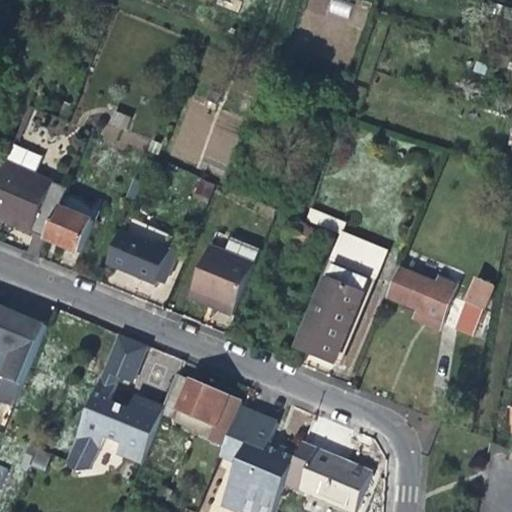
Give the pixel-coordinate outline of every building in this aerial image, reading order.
[(310,0),(308,9),(326,13),(329,0),(310,0)] [(331,0),(329,14),(348,18),(351,2),(340,0),(331,0)] [(170,153),(197,164),(200,156),(227,167),(244,121),(220,112),(221,108),(192,97),(170,153)] [(125,131),(130,116),(112,111),(108,126),(125,131)] [(49,240),(50,238),(69,193),(70,191),(7,164),(0,179),(0,218),(19,227),(49,240)] [(97,205),(69,193),(50,238),(64,244),(62,249),(73,254),(83,258),(102,214),(95,211),(97,205)] [(309,220),(343,234),(347,225),(313,211),(309,220)] [(314,251),(322,233),(299,223),(291,242),(314,251)] [(125,232),(110,265),(138,277),(158,286),(160,281),(166,284),(171,273),(173,274),(182,253),(175,249),(173,253),(125,232)] [(384,251),(343,234),(330,264),(335,266),(372,281),(384,251)] [(191,300),(212,309),(214,304),(226,309),(237,313),(257,265),(213,247),(191,300)] [(338,363),(372,281),(335,266),(301,348),(321,357),(338,363)] [(419,310),(445,321),(455,298),(460,285),(441,277),(438,283),(403,269),(391,299),(419,310)] [(476,278),(472,286),(488,293),(492,285),(476,278)] [(481,309),(488,293),(472,286),(465,302),(468,303),(481,309)] [(465,302),(455,298),(445,321),(443,325),(456,330),(468,303),(465,302)] [(0,348),(36,364),(51,328),(18,315),(0,306),(0,348)] [(443,325),(445,321),(419,310),(415,320),(424,324),(441,331),(443,325)] [(104,377),(119,383),(121,377),(128,380),(130,376),(139,379),(152,348),(138,342),(121,335),(116,348),(104,377)] [(29,380),(36,364),(0,348),(0,362),(12,367),(10,372),(29,380)] [(130,376),(128,380),(137,384),(139,379),(130,376)] [(172,398),(210,414),(219,391),(215,389),(181,376),(172,398)] [(104,377),(96,396),(111,403),(119,383),(104,377)] [(219,427),(214,437),(214,439),(227,445),(233,431),(242,408),(245,402),(219,391),(210,414),(206,422),(219,427)] [(133,412),(111,403),(96,396),(70,461),(93,470),(106,438),(125,446),(120,458),(143,468),(165,415),(168,409),(139,397),(133,412)] [(210,414),(172,398),(168,409),(165,415),(178,420),(177,422),(214,437),(219,427),(206,422),(210,414)] [(233,431),(253,439),(271,446),(281,424),(268,419),(242,408),(233,431)] [(253,439),(233,431),(227,445),(222,457),(243,465),(253,439)] [(253,439),(243,465),(226,506),(240,511),(263,511),(265,508),(275,511),(277,511),(288,485),(301,455),(287,449),(286,452),(271,446),(253,439)] [(305,444),(301,455),(288,485),(355,511),(358,511),(374,472),(345,460),(305,444)] [(161,498),(171,502),(175,493),(166,489),(161,498)]
